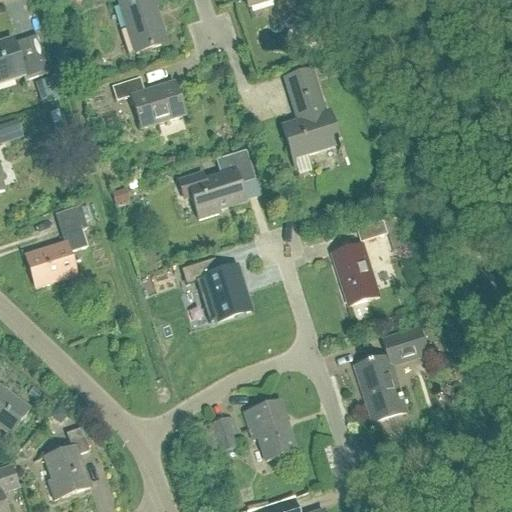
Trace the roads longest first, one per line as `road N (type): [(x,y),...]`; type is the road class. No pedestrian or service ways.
road 1 (residential): [(140,438),(313,346)]
road 2 (residential): [(140,438),(0,309)]
